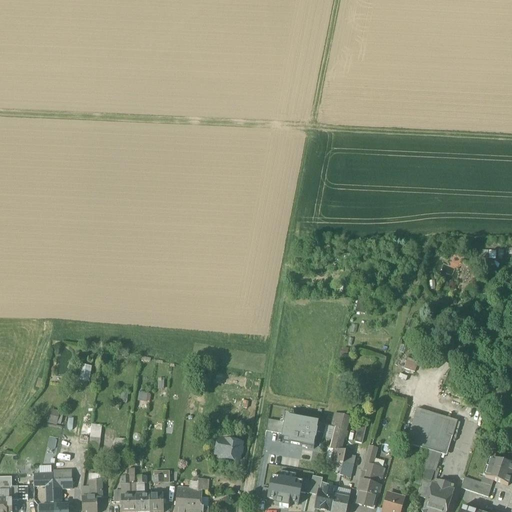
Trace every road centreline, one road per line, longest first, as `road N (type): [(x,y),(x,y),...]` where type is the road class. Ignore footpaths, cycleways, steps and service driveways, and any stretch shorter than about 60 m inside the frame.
road 1 (track): [(0,112),(511,134)]
road 2 (track): [(332,0),(253,461)]
